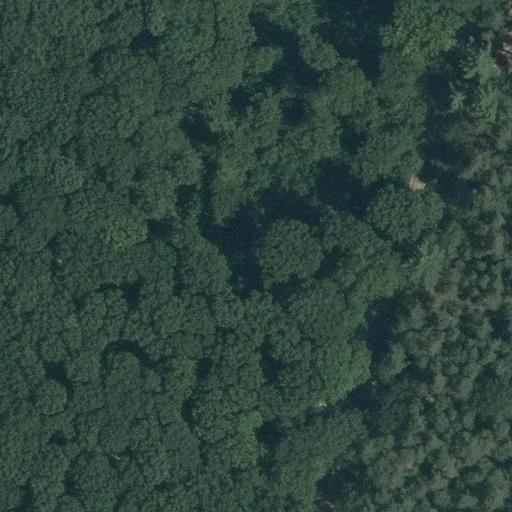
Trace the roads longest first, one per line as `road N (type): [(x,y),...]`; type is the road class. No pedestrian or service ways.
road 1 (track): [(314,511),(446,0)]
road 2 (track): [(511,395),(342,403),(207,430),(81,468),(0,480)]
